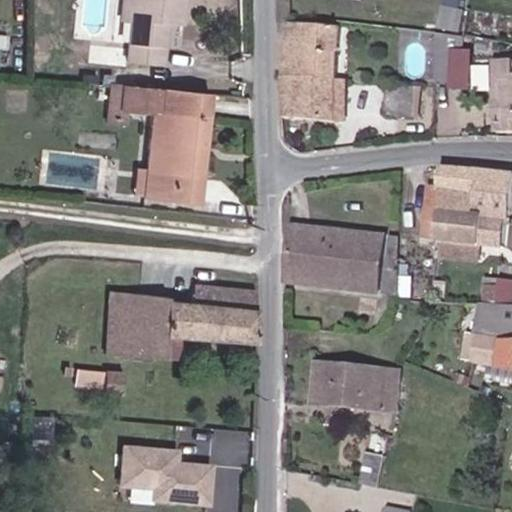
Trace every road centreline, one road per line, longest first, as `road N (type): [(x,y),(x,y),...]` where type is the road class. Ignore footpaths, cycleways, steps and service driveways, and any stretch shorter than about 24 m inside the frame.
road 1 (unclassified): [(275,179),(270,511)]
road 2 (tertiary): [(511,150),(402,156),(275,179)]
road 3 (unclassified): [(274,0),(275,179)]
